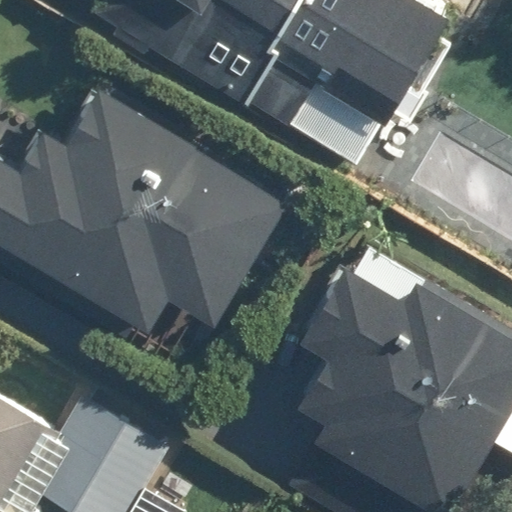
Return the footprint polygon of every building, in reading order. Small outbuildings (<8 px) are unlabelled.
[(438,32),(425,24),(438,0),(79,0),(75,7),(345,163),(391,83),(404,91),(438,32)] [(0,165),(0,251),(136,331),(157,298),(202,325),(276,199),(186,148),(194,133),(92,74),(62,126),(68,130),(58,146),(27,128),(10,157),(17,161),(11,172),(0,165)] [(511,135),(441,95),(386,182),(511,262),(511,135)] [(511,328),(363,241),(346,270),(333,262),(288,339),(311,352),(282,402),(314,421),(302,442),(420,511),(431,511),(478,434),(511,453),(511,328)] [(0,511),(57,511),(59,510),(62,511),(128,511),(170,441),(81,389),(59,427),(0,393),(0,511)]
